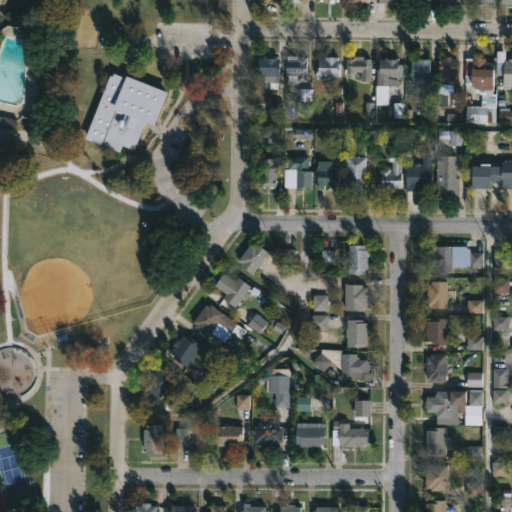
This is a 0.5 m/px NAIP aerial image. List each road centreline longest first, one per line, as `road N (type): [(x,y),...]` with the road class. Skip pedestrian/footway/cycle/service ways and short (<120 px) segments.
road 1 (residential): [(233,223),(121,376),(116,511)]
road 2 (residential): [(402,224),(399,511)]
road 3 (residential): [(400,480),(117,473)]
road 4 (residential): [(511,226),(233,223)]
road 5 (residential): [(511,30),(246,30)]
road 6 (residential): [(246,0),(242,204),(233,223)]
